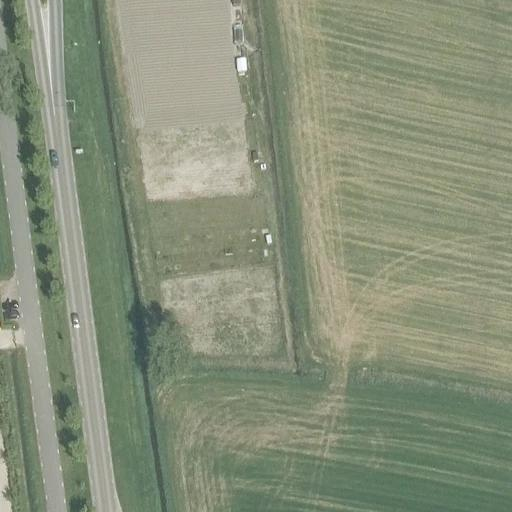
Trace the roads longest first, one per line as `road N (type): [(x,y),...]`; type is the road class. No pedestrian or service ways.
road 1 (unclassified): [(55,511),(0,75)]
road 2 (primary): [(104,511),(49,80)]
